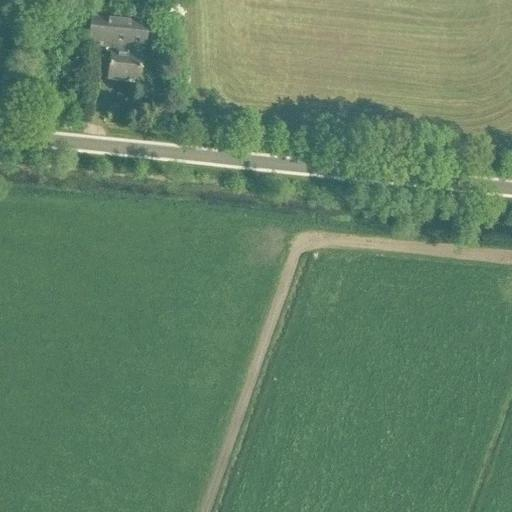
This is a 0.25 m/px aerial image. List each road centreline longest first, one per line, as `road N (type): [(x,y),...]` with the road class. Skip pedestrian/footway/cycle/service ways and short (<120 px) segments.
road 1 (unclassified): [(511,188),(0,135)]
road 2 (track): [(203,511),(301,246),(338,240),(511,259)]
